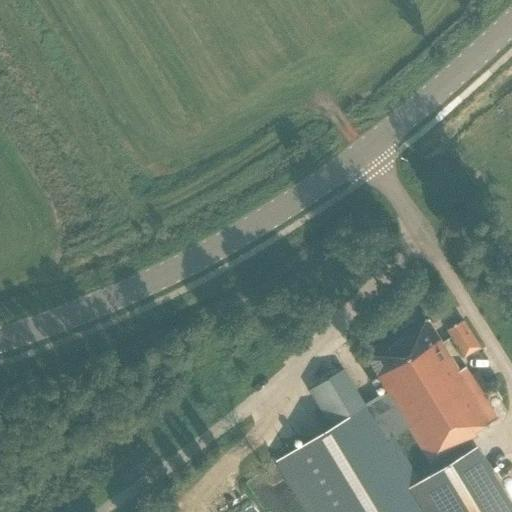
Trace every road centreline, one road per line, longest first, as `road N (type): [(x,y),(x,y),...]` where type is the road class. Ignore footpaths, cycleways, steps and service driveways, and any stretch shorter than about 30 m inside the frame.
road 1 (residential): [(106,511),(278,382),(422,238),(367,151)]
road 2 (tertiary): [(0,338),(177,267),(367,151)]
road 3 (tertiary): [(367,151),(511,21)]
